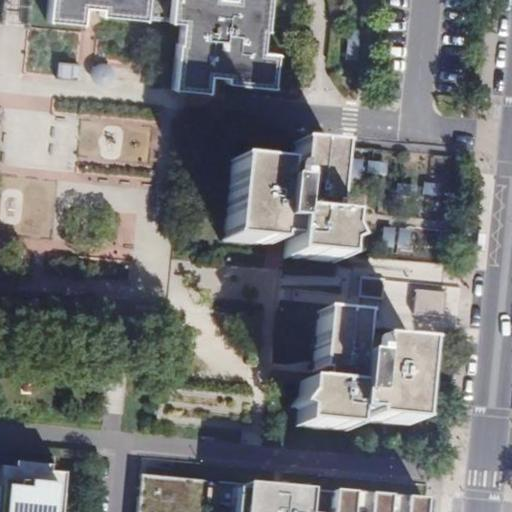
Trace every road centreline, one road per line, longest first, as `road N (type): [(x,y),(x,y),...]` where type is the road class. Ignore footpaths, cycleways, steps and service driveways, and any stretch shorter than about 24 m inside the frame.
road 1 (tertiary): [(511,209),(484,511)]
road 2 (residential): [(428,0),(414,131),(511,141)]
